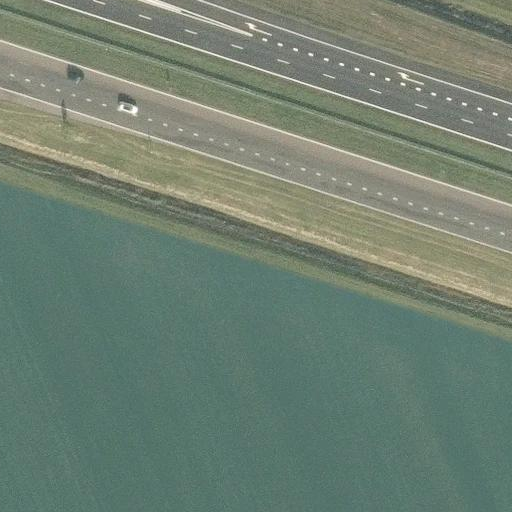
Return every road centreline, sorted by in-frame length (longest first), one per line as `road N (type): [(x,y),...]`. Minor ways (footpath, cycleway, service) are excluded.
road 1 (motorway): [(0,54),(511,220)]
road 2 (motorway): [(511,136),(245,50)]
road 3 (motorway): [(245,50),(90,0)]
road 4 (motorway): [(245,50),(128,0)]
